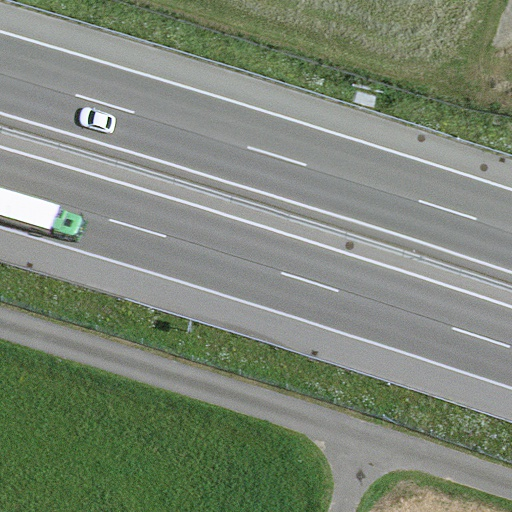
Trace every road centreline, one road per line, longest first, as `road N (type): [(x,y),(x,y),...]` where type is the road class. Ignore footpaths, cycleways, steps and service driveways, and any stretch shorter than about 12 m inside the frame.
road 1 (motorway): [(0,193),(511,354)]
road 2 (motorway): [(511,232),(0,74)]
